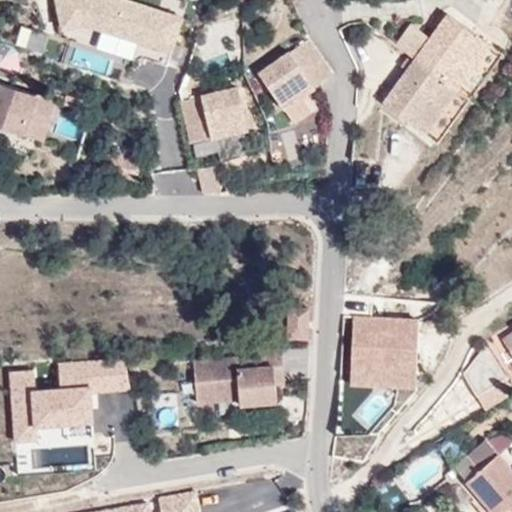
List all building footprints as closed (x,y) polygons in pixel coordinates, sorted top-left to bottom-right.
[(120,0),(63,0),(53,37),(170,70),(185,18),(120,0)] [(457,90),(490,43),(448,14),(415,60),(457,90)] [(284,108),(333,74),(308,39),(259,73),(284,108)] [(470,98),(503,53),(490,43),(457,90),(470,98)] [(457,90),(415,60),(384,103),(425,133),(457,90)] [(0,125),(46,141),(59,103),(0,83),(0,125)] [(249,128),(239,87),(182,100),(192,142),(249,128)] [(438,142),(470,98),(457,90),(425,133),(438,142)] [(120,152),(104,149),(102,162),(118,166),(120,152)] [(308,339),(310,309),(289,308),(288,337),(308,339)] [(352,391),(420,390),(419,318),(351,319),(352,391)] [(459,370),(488,411),(511,394),(511,390),(485,352),(459,370)] [(35,369),(8,371),(14,443),(39,441),(38,434),(97,429),(95,394),(129,391),(126,357),(58,363),(61,390),(37,392),(35,369)] [(235,403),(232,357),(193,359),(196,405),(235,403)] [(277,369),(238,371),(239,410),(278,409),(277,369)] [(502,511),(511,505),(511,506),(511,467),(487,438),(454,467),(478,495),(492,511),(502,511)] [(201,511),(199,490),(158,496),(159,501),(83,511),(201,511)] [(480,511),(511,511),(511,506),(511,505),(502,511),(492,511),(478,495),(471,501),(480,511)]
